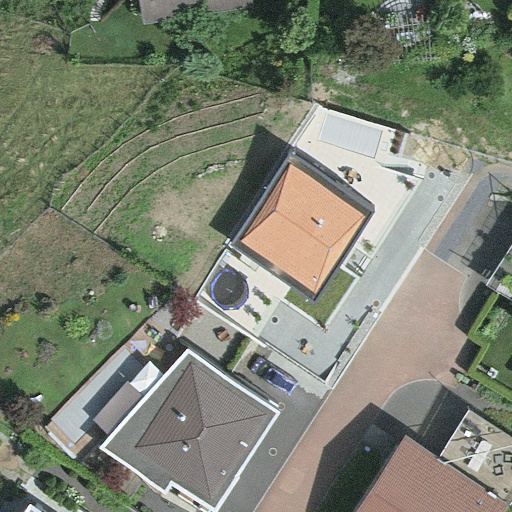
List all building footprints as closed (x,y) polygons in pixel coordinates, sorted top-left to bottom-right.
[(253,0),(138,0),(143,25),(254,7),(253,0)] [(369,217),(290,164),(238,241),(317,294),(369,217)] [(281,388),(188,335),(93,431),(161,472),(169,462),(216,492),(281,388)] [(501,511),(509,502),(405,436),(356,511),(501,511)] [(61,511),(31,493),(18,511),(61,511)]
